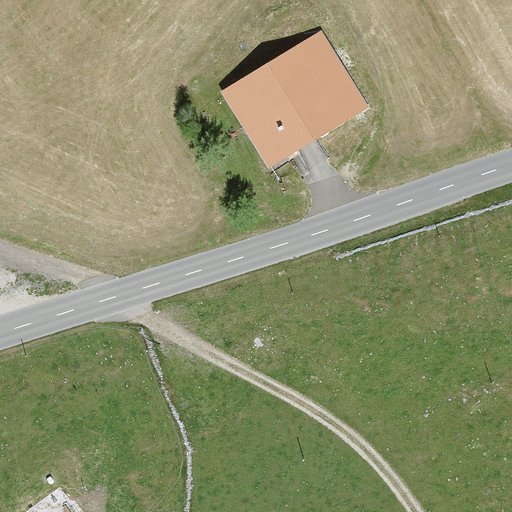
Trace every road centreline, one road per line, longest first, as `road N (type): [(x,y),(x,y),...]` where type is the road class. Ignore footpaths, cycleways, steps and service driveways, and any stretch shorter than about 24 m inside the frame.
road 1 (tertiary): [(511,164),(0,333)]
road 2 (track): [(413,511),(385,471),(341,430),(175,336),(121,295)]
